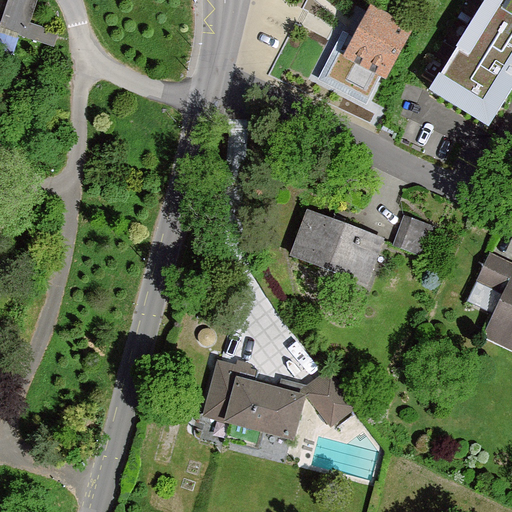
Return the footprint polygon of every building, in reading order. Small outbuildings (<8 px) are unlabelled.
[(36,0),(7,0),(0,22),(0,28),(53,46),(58,32),(29,22),(36,0)] [(511,0),(485,0),(429,89),(489,126),(511,89),(511,0)] [(369,9),(343,57),(351,61),(342,77),(346,88),(357,94),(371,91),(376,94),(408,28),(369,9)] [(392,97),(381,124),(395,130),(406,103),(392,97)] [(385,238),(308,209),(291,256),(368,284),(385,238)] [(400,229),(394,245),(423,256),(435,226),(405,215),(400,229)] [(511,262),(505,259),(491,253),(478,280),(504,293),(484,337),(511,349),(511,262)] [(298,393),(254,381),(257,370),(223,361),(217,360),(202,417),(294,442),(307,396),(331,429),(359,407),(330,369),(325,373),(307,386),(298,393)]
